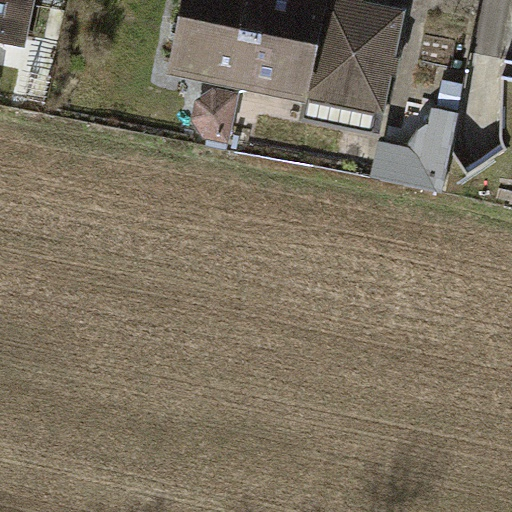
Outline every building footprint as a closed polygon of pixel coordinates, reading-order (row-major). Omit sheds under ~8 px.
[(0,0),(0,35),(25,41),(33,0),(0,0)] [(187,0),(177,59),(244,71),(256,0),(187,0)] [(380,0),(256,0),(244,71),(312,83),(307,111),(371,122),(375,96),(383,97),(400,3),(380,0)] [(205,73),(197,131),(239,136),(247,79),(205,73)] [(413,165),(415,180),(440,187),(457,123),(435,117),(436,129),(424,129),(412,140),(408,155),(413,165)]
